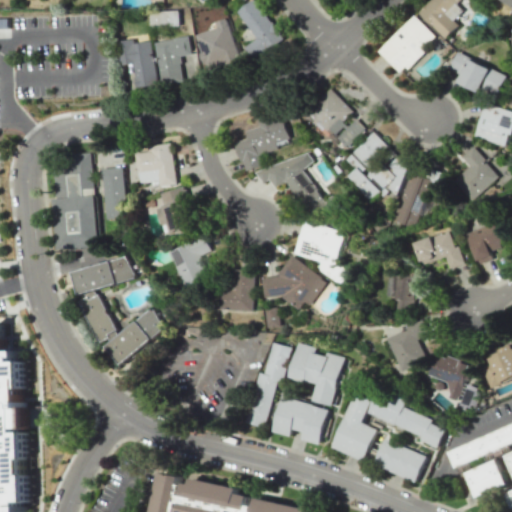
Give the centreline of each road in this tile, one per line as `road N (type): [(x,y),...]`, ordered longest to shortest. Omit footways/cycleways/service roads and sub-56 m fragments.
road 1 (residential): [(413,511),(332,480),(170,435),(95,387),(43,305),(27,178),(33,148)]
road 2 (residential): [(382,0),(286,78),(249,96),(195,113),(53,132),(33,148)]
road 3 (residential): [(419,123),(294,0)]
road 4 (residential): [(255,224),(215,174),(195,113)]
